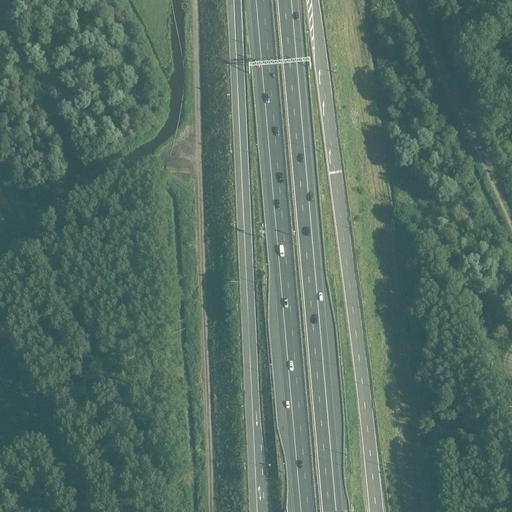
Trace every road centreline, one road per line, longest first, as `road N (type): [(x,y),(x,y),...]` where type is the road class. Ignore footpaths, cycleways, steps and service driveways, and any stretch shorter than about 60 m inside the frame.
road 1 (motorway): [(374,511),(313,0)]
road 2 (motorway): [(332,511),(287,0)]
road 3 (motorway): [(260,0),(304,511)]
road 4 (motorway): [(237,0),(263,511)]
road 5 (track): [(194,0),(211,511)]
road 6 (unknown): [(511,231),(408,0)]
